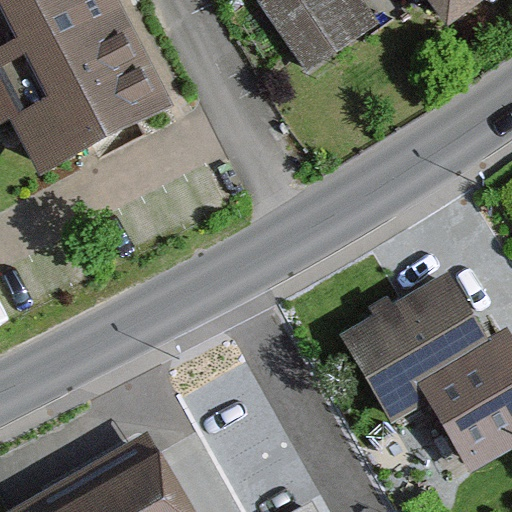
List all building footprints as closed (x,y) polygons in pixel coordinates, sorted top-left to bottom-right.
[(137,0),(0,0),(0,122),(6,134),(21,126),(54,188),(198,111),(137,0)] [(362,0),(258,0),(316,82),(386,34),(362,0)] [(433,0),(457,32),(501,0),(433,0)] [(449,279),(349,337),(392,410),(427,390),(470,465),(511,440),(511,345),(506,335),(488,346),(449,279)] [(183,511),(145,444),(21,511),(183,511)]
